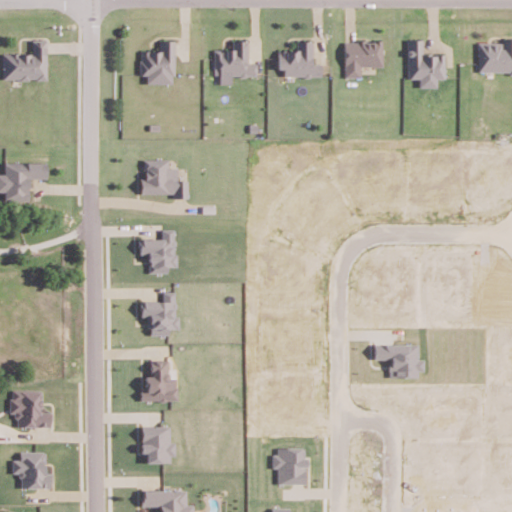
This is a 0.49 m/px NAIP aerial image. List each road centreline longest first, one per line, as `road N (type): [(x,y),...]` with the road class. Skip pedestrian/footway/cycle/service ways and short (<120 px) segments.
road 1 (residential): [(89,0),(95,511)]
road 2 (residential): [(511,232),(371,233),(341,256),(338,511)]
road 3 (residential): [(339,418),(375,420),(391,436),(388,511)]
